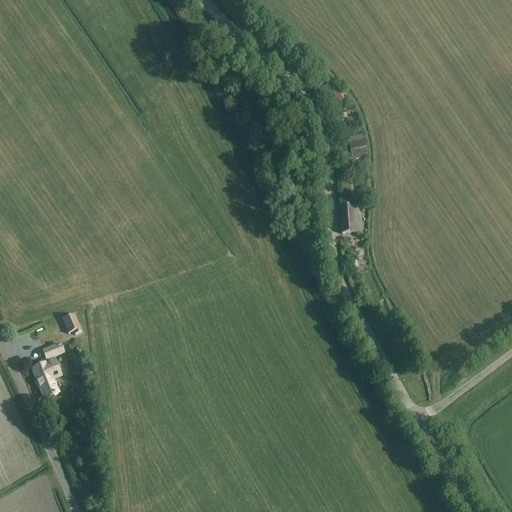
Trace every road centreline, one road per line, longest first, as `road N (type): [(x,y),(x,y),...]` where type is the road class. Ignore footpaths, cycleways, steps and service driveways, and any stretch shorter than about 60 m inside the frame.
road 1 (unclassified): [(417,421),(338,275),(327,159),(313,112),(291,80),(202,0)]
road 2 (unclassified): [(75,511),(0,343)]
